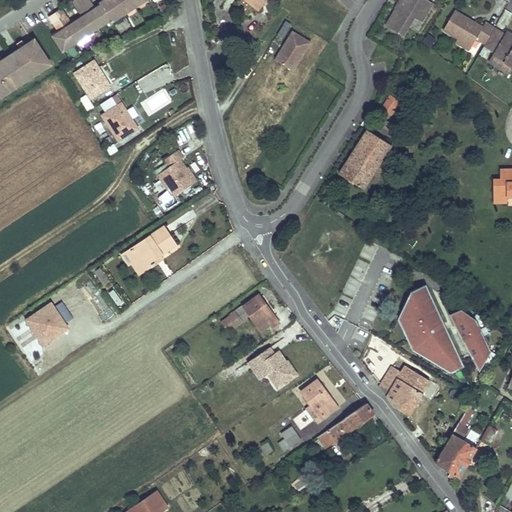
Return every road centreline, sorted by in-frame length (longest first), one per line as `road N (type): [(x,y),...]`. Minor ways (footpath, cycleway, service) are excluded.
road 1 (residential): [(464,511),(284,290),(245,224)]
road 2 (residential): [(365,17),(356,32),(366,79),(356,104),(287,213),(245,224)]
road 3 (residential): [(245,224),(203,73),(192,0)]
